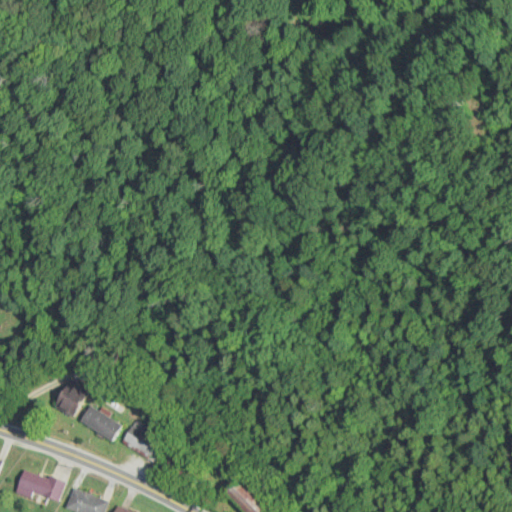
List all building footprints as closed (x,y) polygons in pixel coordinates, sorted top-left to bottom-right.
[(56,398),(73,413),(87,396),(70,381),(56,398)] [(80,422),(113,441),(122,424),(90,405),(80,422)] [(136,420),(124,440),(156,460),(168,440),(136,420)] [(17,490),(58,501),(64,480),(23,469),(17,490)] [(225,492),(244,511),(261,511),(268,505),(240,477),(225,492)] [(104,511),(109,501),(75,488),(67,508),(78,511),(104,511)]
